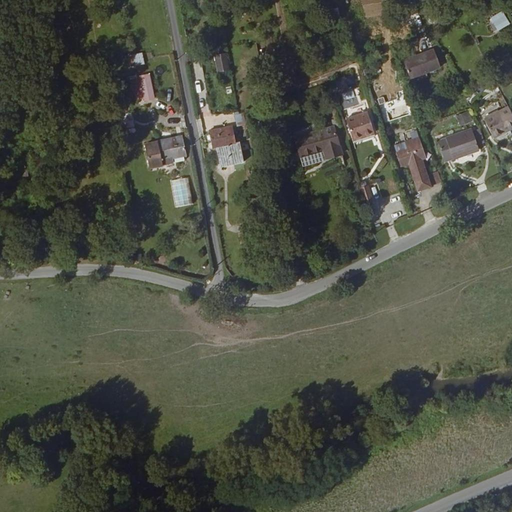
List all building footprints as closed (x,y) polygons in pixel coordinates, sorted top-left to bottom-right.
[(498,31),(510,24),(503,11),(490,18),(498,31)] [(473,62),(466,48),(459,52),(465,65),(473,62)] [(142,52),(127,56),(130,68),(145,64),(142,52)] [(216,72),(230,71),(228,53),(215,55),(216,72)] [(444,71),(438,53),(407,64),(414,82),(444,71)] [(147,101),(156,99),(151,74),(141,76),(132,77),(135,91),(137,90),(139,99),(146,98),(147,101)] [(352,94),(348,81),(339,84),(342,96),(352,94)] [(511,132),(511,108),(491,120),(501,138),(511,132)] [(243,130),(252,128),(249,114),(240,115),(243,130)] [(357,143),(379,137),(373,115),(351,122),(357,143)] [(464,128),(474,125),(472,117),(462,120),(464,128)] [(220,147),(223,167),(246,162),(243,142),(239,143),(236,125),(213,130),(216,148),(220,147)] [(339,130),(299,141),(306,168),(346,158),(339,130)] [(481,149),(477,136),(476,134),(441,144),(448,165),(483,154),(481,149)] [(484,134),(477,136),(481,149),(488,146),(484,134)] [(380,140),(379,137),(357,143),(359,147),(380,140)] [(423,196),(436,192),(423,156),(426,155),(422,142),(409,147),(411,154),(401,158),(405,171),(413,168),(423,196)] [(188,155),(163,158),(166,178),(179,176),(178,174),(190,171),(188,155)] [(166,178),(163,158),(152,160),(156,180),(166,178)] [(440,171),(430,174),(434,186),(444,183),(440,171)] [(373,190),(366,192),(370,208),(377,205),(373,190)] [(193,192),(175,194),(178,221),(195,219),(193,192)] [(26,214),(18,216),(21,232),(29,230),(26,214)] [(246,233),(236,235),(238,245),(248,244),(246,233)]
